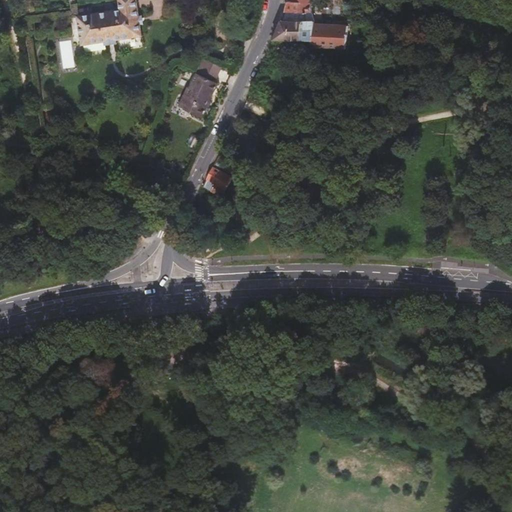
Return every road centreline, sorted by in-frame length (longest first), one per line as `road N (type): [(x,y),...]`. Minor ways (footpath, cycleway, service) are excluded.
road 1 (secondary): [(15,321),(286,292),(511,295)]
road 2 (track): [(170,316),(183,353),(292,355),(359,370),(415,399),(461,428),(511,497)]
road 3 (tertiary): [(163,236),(226,120),(274,0)]
road 4 (secondary): [(511,291),(279,275)]
road 5 (secondary): [(15,321),(56,306),(158,291),(164,281)]
road 6 (secondary): [(163,236),(122,270),(55,296)]
